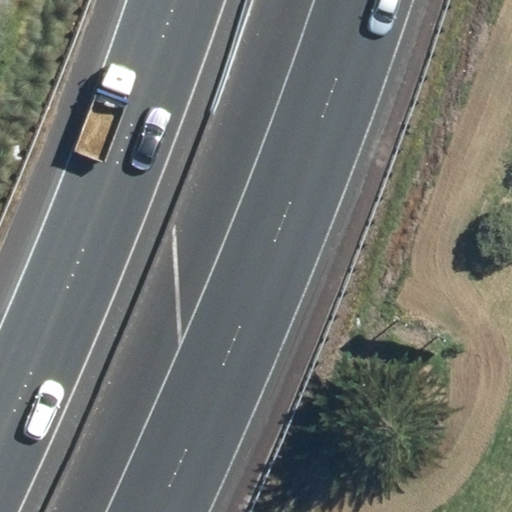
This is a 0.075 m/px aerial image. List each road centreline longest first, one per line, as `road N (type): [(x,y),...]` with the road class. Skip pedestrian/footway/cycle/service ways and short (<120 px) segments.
road 1 (motorway): [(372,0),(345,88),(176,511)]
road 2 (motorway): [(0,427),(165,0)]
